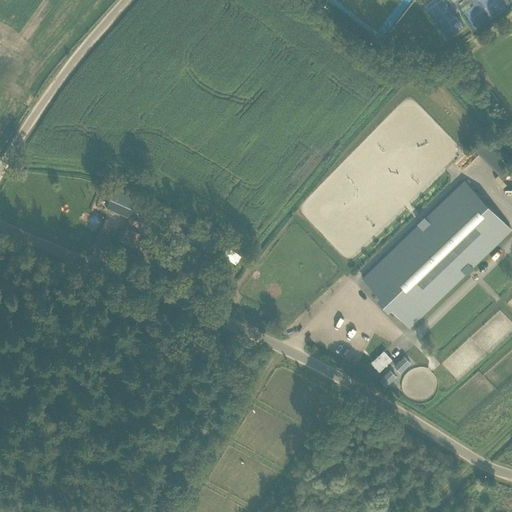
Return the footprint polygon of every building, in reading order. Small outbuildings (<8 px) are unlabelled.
[(511,229),(465,181),(363,279),(409,327),(511,229)] [(114,190),(106,208),(120,214),(128,196),(114,190)] [(136,232),(140,222),(130,218),(123,232),(121,231),(117,239),(135,247),(137,241),(145,244),(147,239),(143,237),(144,235),(136,232)] [(190,225),(185,236),(216,251),(221,240),(190,225)] [(382,352),(370,364),(378,372),(390,360),(382,352)] [(404,355),(394,365),(400,371),(410,362),(404,355)] [(390,369),(380,379),(386,385),(396,376),(390,369)]
